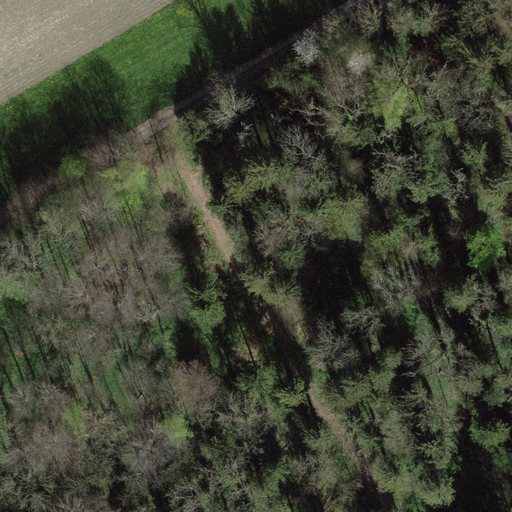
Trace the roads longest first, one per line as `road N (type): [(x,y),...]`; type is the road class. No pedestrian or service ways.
road 1 (track): [(152,129),(378,511)]
road 2 (track): [(0,218),(373,0)]
